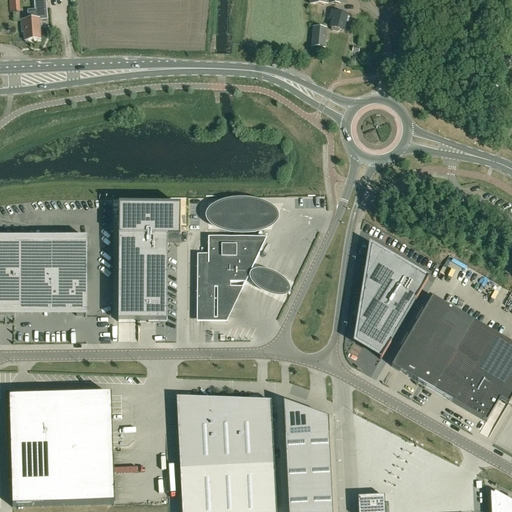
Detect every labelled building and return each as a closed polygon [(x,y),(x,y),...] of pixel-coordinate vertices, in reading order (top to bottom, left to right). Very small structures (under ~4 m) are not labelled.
[(28,20),(22,21),(23,32),(25,31),(25,40),(39,39),(38,20),(47,19),(45,0),(34,0),(35,10),(27,11),(27,16),(28,20)] [(7,6),(0,6),(0,33),(9,33),(7,6)] [(343,31),(347,15),(331,12),(330,20),(332,20),(331,28),(331,30),(332,32),(337,33),(339,32),(339,30),(343,31)] [(325,48),(326,28),(312,27),(311,47),(325,48)] [(492,84),(488,93),(487,95),(488,95),(497,99),(502,87),(492,84)] [(220,207),(213,211),(211,214),(210,218),(211,223),(215,227),(220,231),(228,233),(237,235),(247,235),(255,235),(263,233),(270,230),(276,227),(278,224),(280,220),(280,216),(276,212),(270,208),(262,205),(253,203),(246,203),(238,203),(228,205),(220,207)] [(110,204),(101,204),(100,236),(111,236),(111,228),(110,228),(110,204)] [(166,322),(167,239),(179,239),(179,206),(176,206),(176,208),(122,207),(122,205),(118,205),(117,322),(118,322),(137,322),(166,322)] [(242,289),(260,252),(267,238),(208,238),(208,241),(207,255),(197,255),(197,257),(196,311),(196,323),(213,323),(226,323),(227,321),(228,319),(242,289)] [(75,246),(0,246),(0,312),(84,312),(84,283),(75,283),(75,246)] [(390,343),(415,301),(426,282),(381,256),(379,260),(378,260),(364,284),(365,285),(366,283),(376,289),(359,318),(363,320),(357,332),(356,334),(355,334),(355,335),(385,353),(390,343)] [(263,274),(257,274),(255,275),(253,277),(254,282),(257,286),(260,290),(266,294),(271,296),(281,298),(286,298),(290,297),(291,295),(291,291),(290,289),(286,284),(281,280),(274,276),(270,274),(263,274)] [(511,344),(432,298),(391,367),(486,422),(499,399),(508,404),(511,397),(511,344)] [(110,395),(46,398),(46,393),(45,393),(46,398),(15,399),(9,405),(11,482),(7,482),(7,483),(11,483),(12,507),(113,505),(110,395)] [(275,511),(274,467),(270,402),(176,399),(180,472),(181,511),(275,511)] [(331,511),(327,420),(282,404),(287,511),(331,511)] [(511,511),(511,506),(490,494),(490,511),(511,511)] [(357,498),(358,511),(383,511),(383,497),(357,498)]
